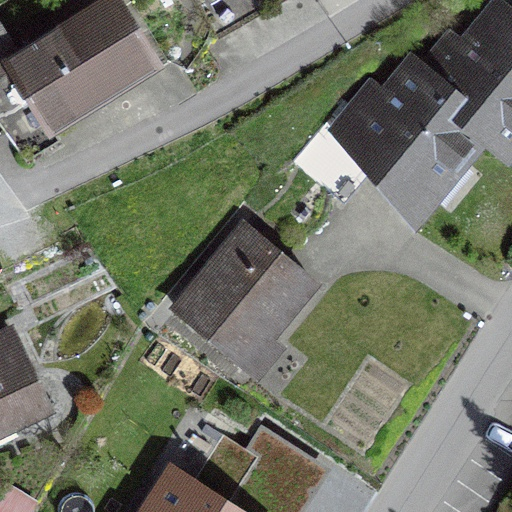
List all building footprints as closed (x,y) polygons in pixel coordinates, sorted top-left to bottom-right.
[(198,0),(219,35),(281,0),(198,0)] [(0,124),(2,124),(18,148),(152,63),(113,2),(19,61),(0,31),(0,124)] [(511,16),(500,6),(437,77),(476,111),(459,130),(478,146),(510,174),(511,171),(511,16)] [(332,140),(418,215),(478,146),(459,130),(476,111),(437,77),(409,53),(332,140)] [(244,225),(176,308),(246,365),(314,282),(244,225)] [(13,334),(0,339),(0,431),(49,408),(13,334)] [(151,511),(227,511),(174,478),(151,511)] [(0,497),(0,511),(29,511),(35,502),(7,485),(0,497)]
